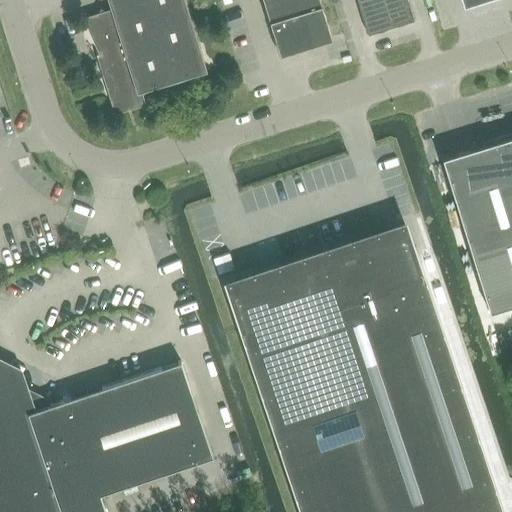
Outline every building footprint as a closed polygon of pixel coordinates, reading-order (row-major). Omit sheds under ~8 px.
[(98,12),(83,17),(104,65),(100,66),(115,113),(146,104),(142,89),(207,69),(185,0),(108,0),(111,8),(106,10),(101,7),(98,12)] [(263,0),(270,20),(280,53),(332,37),(320,0),(263,0)] [(357,0),(368,33),(415,19),(408,0),(357,0)] [(511,134),(442,156),(490,311),(511,303),(511,134)] [(407,232),(231,291),(243,327),(239,328),(300,511),(504,511),(423,267),(419,268),(407,232)] [(0,511),(104,511),(106,511),(100,493),(213,455),(181,360),(47,405),(46,401),(28,391),(23,393),(16,372),(0,364),(0,511)]
